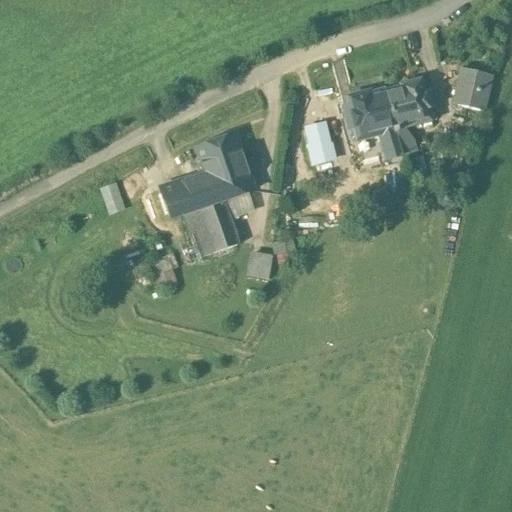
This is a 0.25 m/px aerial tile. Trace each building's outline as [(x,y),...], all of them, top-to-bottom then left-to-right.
[(482,113),(491,77),(461,71),(457,87),(461,88),(457,107),(482,113)] [(402,89),(385,93),(395,132),(405,129),(433,122),(430,110),(435,109),(431,94),(426,95),(422,79),(401,85),(402,89)] [(385,93),(373,97),(372,93),(349,99),(353,113),(347,115),(351,128),(355,127),(358,142),(386,134),(395,132),(385,93)] [(327,126),(306,131),(315,164),(339,158),(335,142),(341,141),(336,117),(325,120),(327,126)] [(416,140),(405,129),(395,132),(402,155),(419,151),(416,140)] [(395,132),(386,134),(384,149),(387,159),(402,155),(395,132)] [(216,204),(221,202),(247,193),(252,192),(233,138),(197,150),(206,175),(216,204)] [(384,149),(371,152),(376,171),(390,169),(387,159),(384,149)] [(464,175),(453,174),(451,194),(461,196),(464,175)] [(206,175),(160,191),(170,220),(184,215),(216,204),(206,175)] [(125,211),(116,187),(101,193),(102,194),(110,217),(125,211)] [(247,193),(221,202),(226,215),(234,212),(235,215),(253,209),(247,193)] [(221,202),(216,204),(184,215),(199,261),(237,247),(228,222),(226,215),(221,202)] [(234,212),(226,215),(228,222),(237,219),(235,215),(234,212)] [(292,242),(275,246),(277,258),(295,253),(292,242)] [(271,259),(252,255),(248,278),(267,282),(271,259)] [(172,257),(148,266),(158,293),(169,289),(162,273),(176,268),(172,257)]
